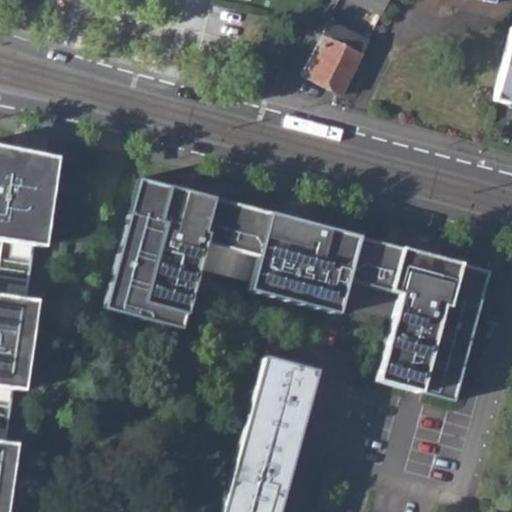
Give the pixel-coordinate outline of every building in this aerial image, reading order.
[(366,0),(382,8),(386,0),(366,0)] [(305,75),(340,92),(354,63),(367,38),(327,19),(316,41),(320,44),(305,75)] [(511,26),(508,25),(490,99),(511,104),(511,26)] [(0,475),(44,166),(0,156),(0,475)] [(450,400),(484,272),(137,180),(102,308),(159,323),(182,237),(236,252),(227,285),(333,313),(342,280),(398,295),(375,380),(450,400)] [(274,511),(313,370),(263,357),(221,511),(274,511)]
